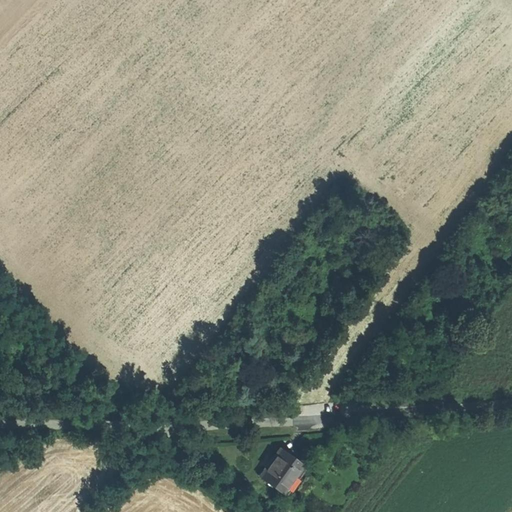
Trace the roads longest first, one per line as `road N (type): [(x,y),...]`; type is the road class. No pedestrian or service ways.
road 1 (unclassified): [(0,426),(301,420),(511,401)]
road 2 (track): [(129,424),(231,511)]
